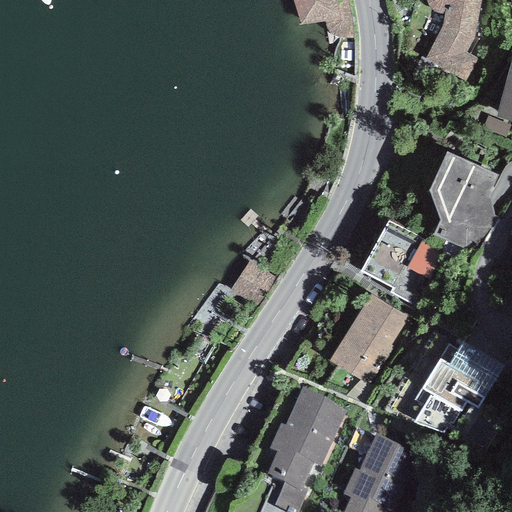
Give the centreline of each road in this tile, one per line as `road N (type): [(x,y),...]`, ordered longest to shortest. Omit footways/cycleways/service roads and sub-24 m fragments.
road 1 (secondary): [(367,0),(374,85),(359,173),(200,439),(166,511)]
road 2 (residential): [(511,209),(476,273),(484,310),(511,320)]
